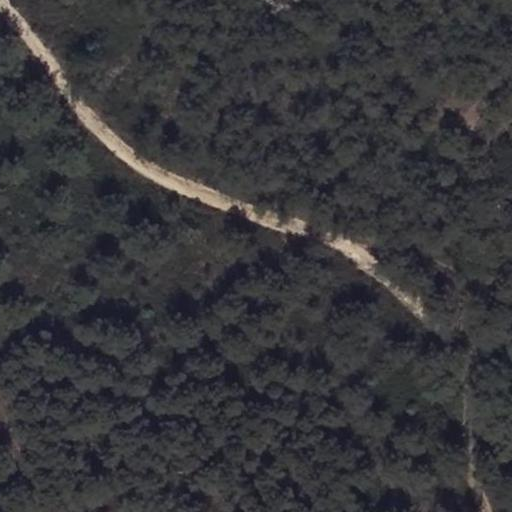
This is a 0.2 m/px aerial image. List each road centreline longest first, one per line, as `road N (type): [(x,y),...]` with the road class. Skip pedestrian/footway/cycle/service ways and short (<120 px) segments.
road 1 (track): [(456,343),(340,246),(177,188),(133,161),(0,5)]
road 2 (track): [(478,511),(456,343),(492,277)]
road 3 (track): [(340,246),(371,242),(492,277)]
